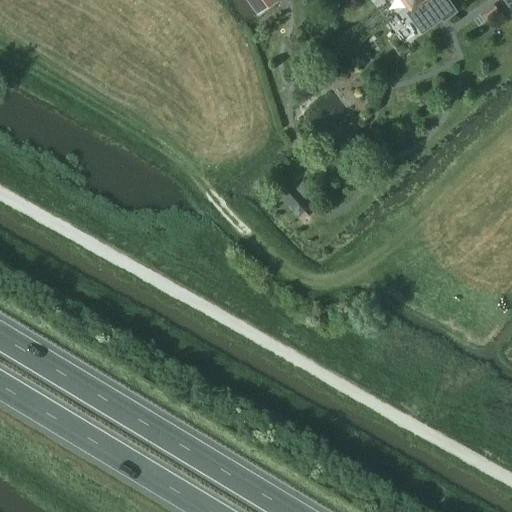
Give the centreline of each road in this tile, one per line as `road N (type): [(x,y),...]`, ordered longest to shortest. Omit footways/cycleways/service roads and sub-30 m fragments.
road 1 (track): [(0,46),(151,143),(308,283),(354,261),(511,123)]
road 2 (track): [(0,190),(511,482)]
road 3 (trunk): [(290,511),(0,336)]
road 4 (trunk): [(0,387),(205,511)]
